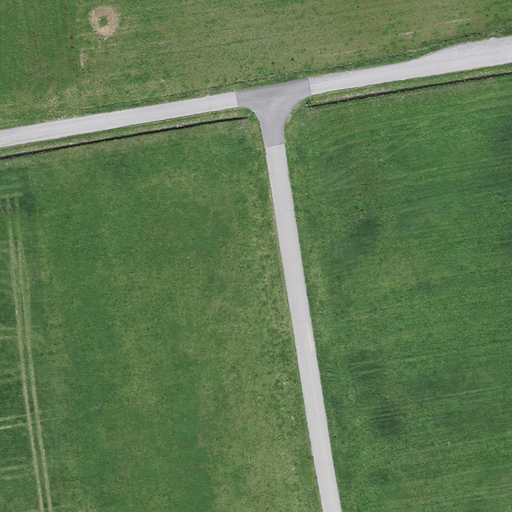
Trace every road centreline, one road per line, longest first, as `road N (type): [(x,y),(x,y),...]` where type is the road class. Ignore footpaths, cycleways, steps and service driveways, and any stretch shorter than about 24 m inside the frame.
road 1 (track): [(511,61),(0,144)]
road 2 (track): [(321,511),(257,102)]
